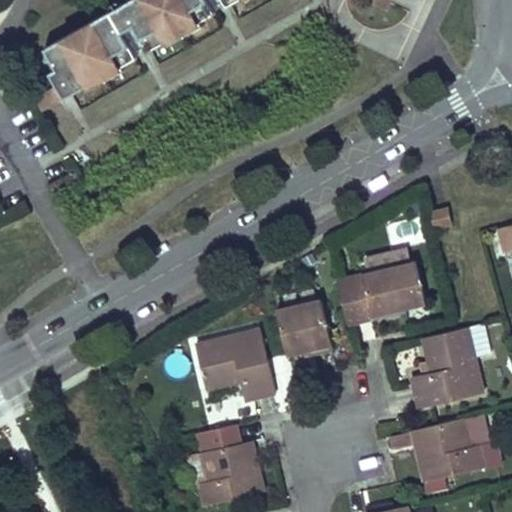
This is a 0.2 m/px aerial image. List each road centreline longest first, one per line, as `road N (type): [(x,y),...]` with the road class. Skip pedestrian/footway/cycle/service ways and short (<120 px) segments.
road 1 (tertiary): [(105,307),(511,71)]
road 2 (residential): [(0,126),(105,307)]
road 3 (residential): [(314,511),(307,478),(362,394)]
road 4 (tertiary): [(0,366),(105,307)]
